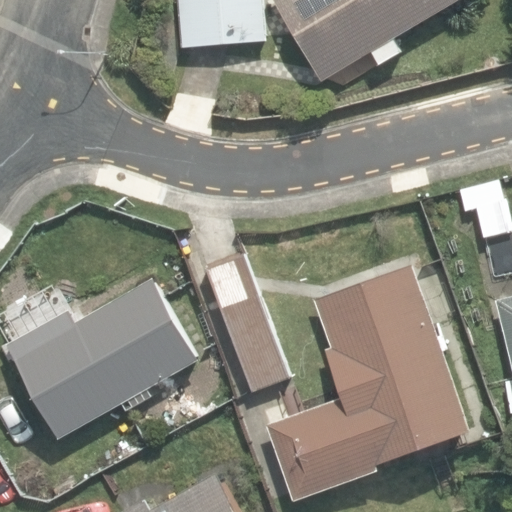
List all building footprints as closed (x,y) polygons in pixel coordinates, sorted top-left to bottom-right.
[(178,0),(181,46),(265,40),(262,0),(178,0)] [(344,88),(405,52),(397,39),(462,0),(277,0),(325,81),(336,74),(344,88)] [(206,267),(252,391),(291,377),(245,252),(206,267)] [(475,431),(417,264),(316,299),(333,347),(329,348),(346,396),(291,415),(286,401),(263,409),(295,501),(382,470),(381,465),(406,456),(409,465),(468,445),(464,435),(475,431)] [(7,345),(61,439),(122,404),(127,411),(151,397),(146,390),(198,360),(152,280),(76,324),(68,310),(7,345)] [(511,297),(496,301),(511,360),(511,297)] [(237,511),(216,474),(150,511),(145,502),(127,511),(237,511)]
